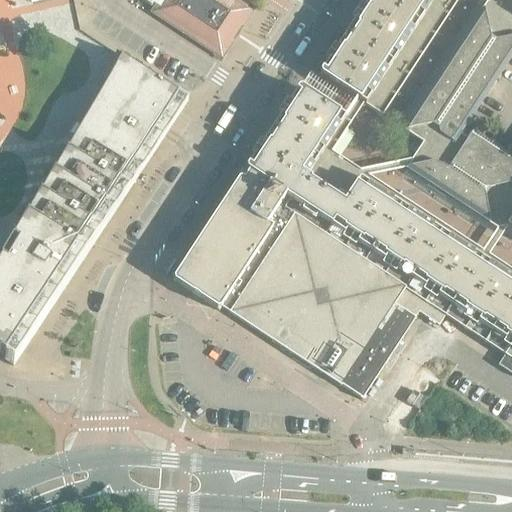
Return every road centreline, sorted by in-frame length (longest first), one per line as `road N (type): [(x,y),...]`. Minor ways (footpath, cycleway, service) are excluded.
road 1 (unclassified): [(103,393),(123,283),(308,0)]
road 2 (tertiary): [(511,489),(224,463)]
